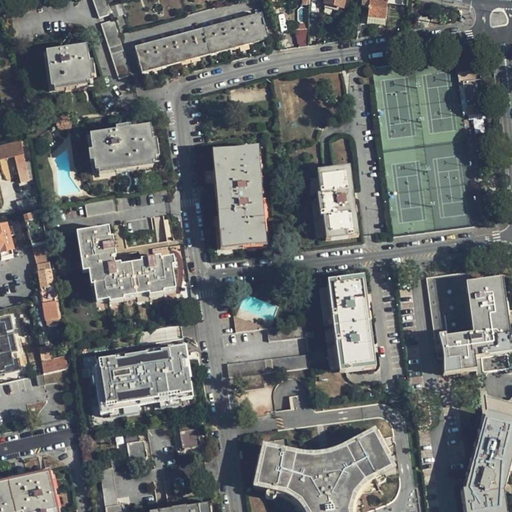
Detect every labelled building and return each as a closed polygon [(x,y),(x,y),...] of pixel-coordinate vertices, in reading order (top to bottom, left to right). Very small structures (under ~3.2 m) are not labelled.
[(91,0),(98,18),(110,14),(109,8),(105,0),(91,0)] [(327,0),(326,4),(345,8),(346,0),(327,0)] [(376,0),(369,0),(369,5),(367,25),(384,27),(387,1),(376,0)] [(122,4),(109,8),(110,14),(112,19),(125,14),(122,4)] [(345,8),(326,4),(326,8),(343,13),(345,8)] [(242,20),(239,21),(135,49),(142,75),(267,40),(260,15),(242,20)] [(119,79),(130,75),(118,35),(113,21),(101,25),(119,79)] [(288,37),(280,39),(283,50),(291,48),(288,37)] [(51,90),(91,83),(86,50),(46,56),(51,90)] [(17,76),(15,61),(0,64),(0,66),(0,68),(6,67),(8,78),(17,76)] [(462,72),(463,81),(482,79),(481,69),(462,72)] [(484,88),(482,79),(463,81),(466,108),(476,106),(477,113),(487,111),(484,88)] [(56,125),(58,133),(70,131),(72,122),(69,115),(57,117),(56,125)] [(156,165),(150,129),(90,137),(95,174),(156,165)] [(21,140),(0,145),(0,160),(15,157),(22,182),(35,179),(32,160),(25,161),(22,146),(21,140)] [(224,248),(262,244),(263,244),(255,152),(216,155),(224,248)] [(348,172),(324,175),(318,176),(320,196),(317,196),(320,220),(323,220),(325,238),(356,234),(348,172)] [(35,195),(18,200),(20,210),(37,205),(35,195)] [(115,214),(113,201),(85,205),(87,218),(115,214)] [(46,243),(41,213),(24,218),(31,246),(32,246),(46,243)] [(0,229),(0,254),(13,251),(6,228),(0,229)] [(96,303),(154,294),(174,290),(170,260),(155,263),(155,261),(148,262),(148,264),(114,270),(112,255),(114,255),(113,247),(110,248),(108,231),(76,236),(83,275),(91,273),(96,303)] [(49,263),(46,243),(32,246),(37,265),(37,266),(37,265),(49,263)] [(43,300),(55,298),(49,263),(37,265),(37,266),(43,300)] [(447,375),(474,372),(473,357),(508,351),(499,283),(470,285),(468,273),(428,279),(438,358),(446,358),(447,375)] [(341,370),(374,366),(369,328),(363,281),(331,285),(341,370)] [(59,322),(55,298),(43,300),(47,324),(59,322)] [(255,330),(268,329),(250,322),(234,316),(236,332),(255,330)] [(187,324),(165,327),(166,337),(189,334),(187,324)] [(305,325),(268,329),(270,342),(307,337),(305,325)] [(0,345),(11,344),(8,326),(0,326),(0,345)] [(202,372),(197,339),(143,346),(146,367),(190,361),(192,373),(202,372)] [(511,350),(508,351),(473,357),(474,372),(477,372),(478,378),(486,377),(487,374),(488,373),(504,371),(508,374),(511,373),(511,350)] [(309,355),(227,364),(229,377),(310,368),(309,355)] [(63,357),(42,362),(44,374),(66,369),(63,357)] [(44,384),(43,375),(36,377),(38,386),(44,384)] [(484,412),(491,414),(511,419),(511,397),(508,401),(506,401),(488,395),(487,392),(481,390),(484,412)] [(511,454),(511,419),(491,414),(486,429),(469,490),(469,491),(467,491),(469,511),(503,511),(502,492),(511,454)] [(192,431),(191,423),(179,426),(182,448),(185,450),(200,447),(199,440),(200,440),(198,431),(192,431)] [(350,511),(350,506),(352,499),(355,493),(360,488),(364,484),(392,469),(373,433),(343,450),(333,453),(323,456),(312,457),(304,457),(265,449),(257,486),(278,492),(291,497),(299,503),(305,510),(305,511),(350,511)] [(139,442),(138,436),(126,438),(129,460),(132,462),(145,460),(147,458),(146,451),(147,451),(145,442),(139,442)] [(100,472),(104,496),(116,494),(112,470),(100,472)] [(51,511),(44,479),(0,489),(0,511),(15,511),(25,510),(25,511),(51,511)] [(123,511),(123,506),(123,505),(118,506),(116,494),(104,496),(106,511),(123,511)]
